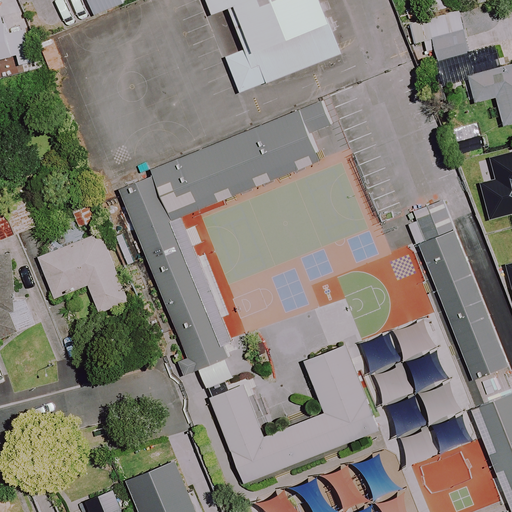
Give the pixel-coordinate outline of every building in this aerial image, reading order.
[(121,5),(118,0),(86,0),(92,16),(121,5)] [(214,0),(218,8),(236,0),(237,0),(258,50),(339,16),(332,0),(214,0)] [(0,58),(10,55),(0,19),(0,58)] [(455,36),(427,45),(435,68),(463,59),(455,36)] [(465,59),(470,77),(466,78),(473,103),(494,98),(502,127),(511,124),(511,65),(503,68),(498,50),(465,59)] [(332,125),(325,107),(120,189),(195,375),(235,359),(178,218),(322,161),(311,133),(332,125)] [(0,241),(40,224),(27,196),(0,208),(0,241)] [(511,511),(511,375),(443,201),(414,212),(418,222),(411,225),(472,380),(463,384),(511,508),(511,511),(509,511),(511,511)] [(127,303),(102,234),(37,257),(52,298),(88,285),(99,313),(127,303)] [(0,340),(40,324),(29,299),(20,299),(15,253),(0,253),(0,340)] [(511,267),(500,271),(511,316),(511,267)] [(402,349),(405,359),(413,354),(428,349),(439,347),(434,342),(430,335),(427,327),(425,317),(422,319),(413,325),(402,330),(393,330),(397,336),(402,349)] [(369,364),(371,374),(378,368),(385,365),(395,361),(405,359),(402,356),(397,350),(392,339),(391,330),(385,337),(376,340),(366,343),(360,342),(363,344),(366,353),(369,364)] [(381,430),(347,344),(303,361),(324,412),(261,437),(241,385),(210,397),(244,484),(381,430)] [(417,392),(417,393),(418,392),(425,387),(432,384),(442,381),(451,379),(448,376),(443,369),(439,359),(438,350),(431,356),(422,360),(413,362),(406,361),(409,364),(412,372),(415,383),(416,388),(417,392)] [(380,373),(374,374),(379,381),(382,391),(384,406),(391,400),(404,396),(417,392),(416,388),(412,384),(406,376),(404,367),(403,362),(397,367),(391,370),(380,373)] [(429,415),(431,423),(436,420),(444,417),(456,412),(464,411),(458,403),(454,394),(452,380),(439,388),(427,392),(418,392),(424,400),(429,415)] [(395,428),(397,438),(404,432),(411,429),(421,425),(431,423),(428,420),(423,414),(418,403),(417,394),(411,401),(402,404),(392,407),(386,405),(389,408),(392,417),(395,428)] [(441,453),(442,456),(449,450),(457,447),(467,444),(476,442),(473,439),(468,432),(463,422),(462,413),(456,419),(447,423),(438,425),(431,424),(434,427),(437,435),(440,446),(441,453)] [(407,459),(408,467),(415,461),(424,457),(433,455),(441,453),(436,446),(432,440),(430,432),(430,427),(423,431),(415,434),(404,437),(401,437),(403,442),(406,450),(407,459)] [(195,511),(175,460),(126,479),(138,511),(195,511)] [(122,511),(112,488),(84,500),(88,511),(122,511)]
